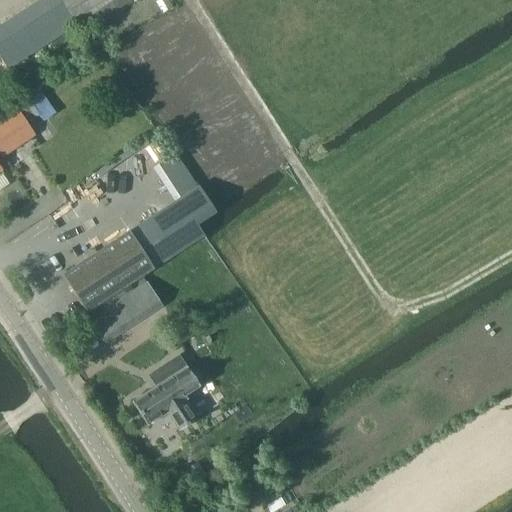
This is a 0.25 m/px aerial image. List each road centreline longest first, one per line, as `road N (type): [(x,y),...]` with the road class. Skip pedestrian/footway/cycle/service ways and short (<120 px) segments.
road 1 (track): [(190,0),(392,305),(421,305),(511,253)]
road 2 (tertiary): [(143,511),(0,292)]
